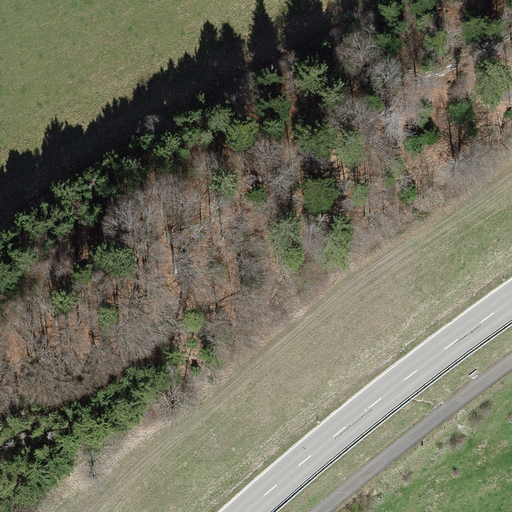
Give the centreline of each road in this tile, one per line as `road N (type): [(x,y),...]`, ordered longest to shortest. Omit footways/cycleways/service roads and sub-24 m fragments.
road 1 (track): [(0,228),(381,0)]
road 2 (primary): [(511,301),(246,511)]
road 3 (track): [(511,369),(323,511)]
